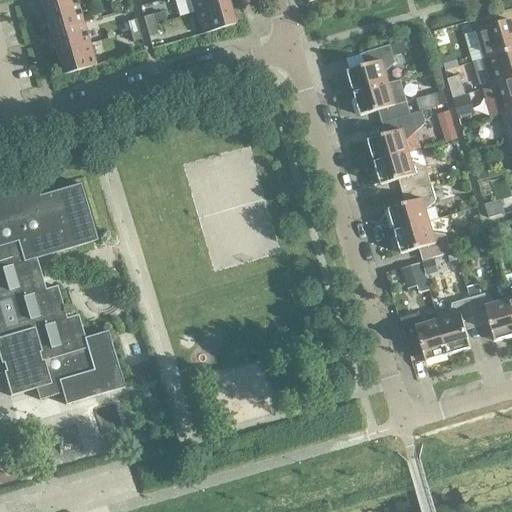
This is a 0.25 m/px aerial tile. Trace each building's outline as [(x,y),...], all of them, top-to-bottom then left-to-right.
[(75,0),(38,0),(43,14),(77,4),(75,0)] [(97,0),(84,0),(81,1),(84,11),(100,5),(97,0)] [(152,12),(176,1),(175,0),(158,0),(149,4),(152,12)] [(228,4),(226,0),(189,0),(194,14),(228,4)] [(83,24),(77,4),(43,14),(49,34),(83,24)] [(228,4),(194,14),(200,36),(234,26),(228,4)] [(151,16),(143,19),(146,28),(154,26),(151,16)] [(130,33),(138,31),(135,21),(127,23),(130,33)] [(476,32),(485,60),(511,51),(511,24),(511,21),(476,32)] [(83,24),(49,34),(55,55),(89,45),(83,24)] [(154,26),(146,28),(148,38),(157,36),(154,26)] [(141,41),(138,31),(130,33),(132,43),(141,41)] [(96,67),(89,45),(55,55),(62,77),(96,67)] [(390,46),(366,54),(369,66),(347,73),(353,95),(388,85),(385,73),(395,64),(390,46)] [(511,51),(485,60),(493,88),(511,81),(511,51)] [(447,71),(458,67),(455,55),(443,59),(447,71)] [(453,100),(465,96),(459,77),(447,80),(453,100)] [(382,111),(386,123),(410,116),(400,81),(388,85),(353,95),(360,117),(382,111)] [(511,81),(493,88),(501,115),(511,111),(511,81)] [(436,106),(444,104),(441,94),(433,97),(436,106)] [(468,95),(465,96),(453,100),(459,121),(474,116),(468,95)] [(511,111),(501,115),(509,143),(511,141),(511,111)] [(421,112),(410,116),(386,123),(389,135),(367,142),(374,164),(409,154),(405,142),(425,124),(421,112)] [(445,143),(457,139),(452,124),(440,127),(445,143)] [(412,165),(409,154),(374,164),(380,187),(403,180),(406,192),(430,185),(444,180),(439,163),(425,167),(412,165)] [(45,291),(36,260),(97,242),(80,185),(39,197),(34,183),(0,192),(0,375),(3,374),(10,398),(35,390),(39,401),(62,395),(65,406),(124,389),(107,333),(84,339),(77,316),(66,320),(56,288),(45,291)] [(388,211),(394,233),(429,223),(426,211),(436,202),(430,185),(406,192),(410,204),(388,211)] [(497,206),(485,209),(488,220),(500,217),(497,206)] [(429,223),(394,233),(401,256),(423,249),(427,261),(451,254),(446,236),(432,234),(429,223)] [(490,247),(488,240),(477,243),(479,250),(490,247)] [(422,265),(422,266),(425,278),(437,274),(434,260),(422,264),(422,265)] [(422,266),(400,272),(406,292),(428,286),(422,266)] [(495,343),(511,337),(511,318),(507,301),(496,305),(487,294),(481,296),(478,285),(466,289),(469,300),(476,324),(488,320),(495,343)] [(449,318),(438,321),(448,356),(471,350),(464,327),(476,324),(469,300),(452,305),(449,318)] [(410,355),(422,351),(426,363),(448,356),(438,321),(427,325),(417,315),(400,320),(410,355)]
